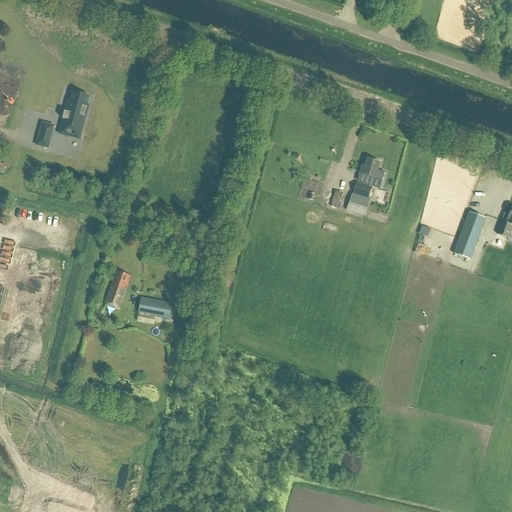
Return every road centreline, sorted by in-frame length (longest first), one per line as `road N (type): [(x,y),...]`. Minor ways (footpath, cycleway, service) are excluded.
road 1 (tertiary): [(511,156),(64,0)]
road 2 (unclassified): [(511,85),(272,0)]
